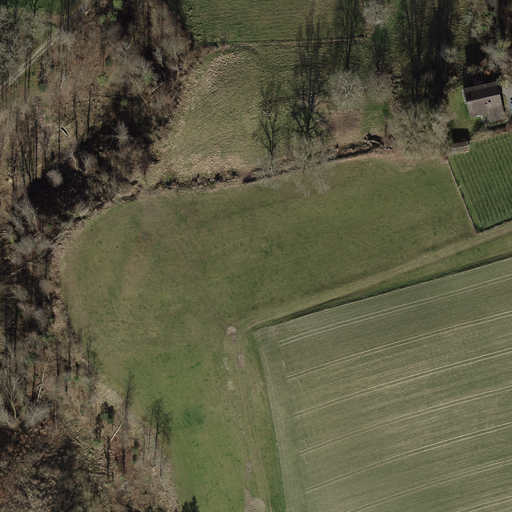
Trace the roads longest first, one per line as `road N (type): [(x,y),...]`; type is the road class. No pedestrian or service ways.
road 1 (track): [(287,511),(253,330),(511,228)]
road 2 (track): [(87,0),(0,88)]
